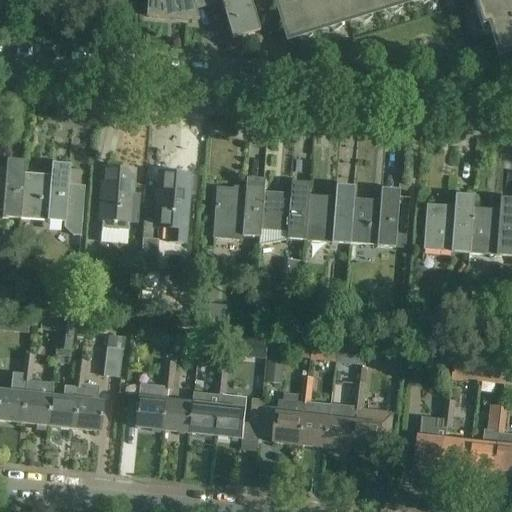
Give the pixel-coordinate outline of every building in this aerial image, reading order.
[(194,11),(207,7),(205,0),(146,0),(145,18),(198,22),(194,11)] [(205,0),(207,7),(220,3),(231,40),(259,32),(249,0),(205,0)] [(511,0),(274,0),(287,39),(414,0),(471,0),(481,30),(490,27),(499,56),(511,51),(511,0)] [(0,172),(0,211),(1,212),(0,218),(19,220),(23,174),(24,162),(5,160),(4,172),(0,172)] [(49,176),(23,174),(19,220),(65,223),(64,229),(73,237),(81,238),(85,187),(78,186),(80,172),(69,170),(69,165),(50,164),(49,176)] [(126,231),(127,223),(130,223),(134,170),(103,168),(99,221),(101,221),(101,229),(126,231)] [(190,176),(159,173),(154,229),(167,230),(166,244),(184,245),(190,176)] [(259,239),(262,193),(263,181),(245,180),(244,192),(217,190),(213,239),(241,241),(242,238),(259,239)] [(304,242),(305,236),(308,197),(309,185),(290,183),(289,195),(262,193),(259,239),(258,246),(286,241),(304,242)] [(348,246),(349,245),(352,200),(353,188),(335,187),(334,199),(308,197),(305,236),(331,238),(330,244),(348,246)] [(352,200),(349,245),(376,247),(376,248),(394,250),(399,192),(380,190),(379,202),(352,200)] [(468,255),(472,210),(472,198),(454,196),(453,208),(426,206),(422,252),(468,255)] [(498,212),(472,210),(468,255),(495,258),(511,258),(511,200),(499,200),(498,212)] [(156,266),(158,240),(143,239),(140,265),(156,266)] [(87,314),(90,284),(79,283),(76,313),(87,314)] [(0,304),(11,306),(12,291),(0,289),(0,304)] [(0,314),(0,330),(27,334),(29,318),(0,314)] [(71,352),(74,321),(57,319),(53,350),(71,352)] [(235,361),(267,364),(269,344),(237,341),(235,361)] [(310,361),(322,362),(324,347),(312,345),(310,361)] [(119,379),(122,351),(106,349),(102,377),(119,379)] [(337,365),(349,366),(351,351),(339,350),(337,365)] [(283,386),(286,353),(270,351),(267,384),(283,386)] [(218,369),(228,370),(234,371),(235,357),(214,355),(212,369),(218,370),(218,369)] [(23,356),(21,370),(31,371),(33,357),(23,356)] [(72,375),(83,376),(84,362),(74,361),(72,375)] [(463,383),(465,363),(454,361),(452,382),(463,383)] [(166,364),(164,378),(175,379),(176,365),(166,364)] [(412,364),(409,390),(421,391),(424,365),(412,364)] [(227,384),(228,370),(218,369),(218,370),(217,383),(227,384)] [(0,422),(20,425),(21,406),(24,384),(30,384),(30,382),(31,371),(21,370),(20,375),(12,374),(10,393),(0,392),(0,422)] [(503,394),(511,394),(511,374),(505,373),(505,375),(504,385),(503,394)] [(483,383),(504,385),(505,375),(484,374),(483,383)] [(46,428),(72,431),(76,388),(81,389),(81,385),(83,376),(72,375),(70,388),(64,387),(63,399),(49,398),(46,428)] [(175,379),(164,378),(163,391),(173,392),(175,379)] [(304,378),(303,386),(302,392),(312,393),(314,379),(304,378)] [(21,406),(20,425),(46,428),(49,398),(50,384),(30,382),(30,384),(24,384),(21,406)] [(220,397),(225,398),(227,384),(217,383),(216,397),(220,397)] [(355,384),(354,397),(354,398),(362,398),(363,385),(355,384)] [(76,388),(72,431),(99,434),(103,403),(96,403),(98,387),(81,385),(81,389),(76,388)] [(274,444),(300,447),(304,417),(305,406),(311,406),(312,393),(302,392),(303,386),(294,390),(297,396),(302,394),(301,405),(279,402),(274,444)] [(194,394),(193,406),(190,435),(216,438),(219,408),(220,397),(216,397),(194,394)] [(362,400),(362,398),(354,398),(354,397),(351,396),(350,406),(353,406),(353,411),(331,407),(330,420),(327,450),(353,453),(357,411),(362,412),(363,400),(362,400)] [(225,398),(220,397),(219,408),(216,438),(243,441),(247,400),(225,398)] [(137,430),(164,433),(167,403),(140,400),(137,430)] [(444,416),(453,417),(455,403),(445,402),(444,414),(444,416)] [(164,433),(190,435),(193,406),(167,403),(164,433)] [(497,407),(495,421),(506,422),(507,408),(497,407)] [(357,411),(353,453),(380,456),(382,431),(391,432),(393,415),(362,412),(357,411)] [(452,430),(453,417),(444,416),(443,426),(438,425),(438,421),(423,419),(421,439),(419,439),(416,469),(442,472),(446,430),(448,430),(452,430)] [(304,417),(300,447),(327,450),(330,420),(304,417)] [(500,435),(504,435),(506,422),(495,421),(494,435),(500,435)] [(442,472),(469,474),(471,444),(447,442),(448,430),(446,430),(442,472)] [(469,474),(495,477),(500,435),(494,435),(485,434),(484,446),(471,444),(469,474)] [(511,435),(504,435),(500,435),(495,477),(497,477),(497,479),(499,482),(504,482),(506,480),(507,478),(511,479),(511,435)]
